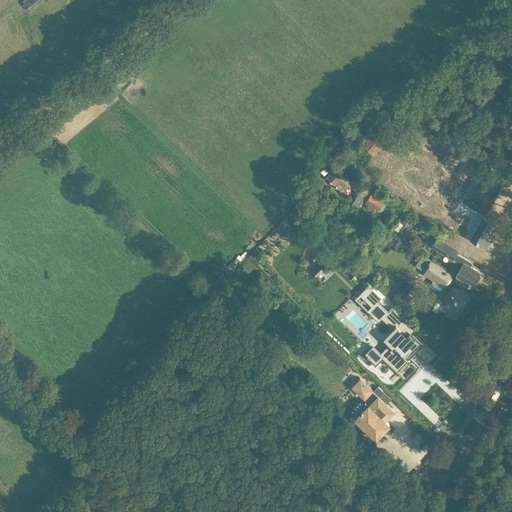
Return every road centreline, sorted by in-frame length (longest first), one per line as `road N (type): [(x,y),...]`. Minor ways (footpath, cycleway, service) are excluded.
road 1 (track): [(156,511),(0,347)]
road 2 (unclassified): [(0,138),(173,0)]
road 3 (secondary): [(439,511),(511,368)]
